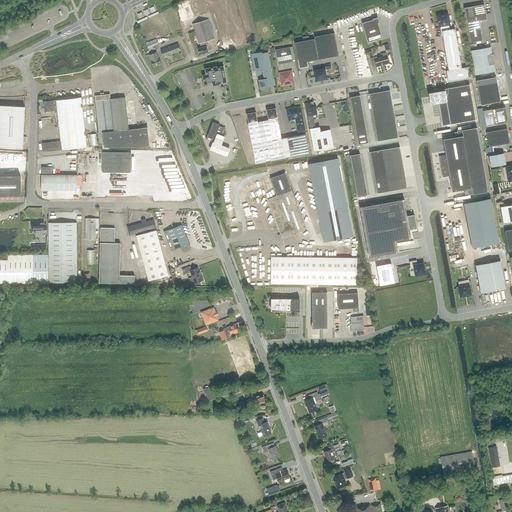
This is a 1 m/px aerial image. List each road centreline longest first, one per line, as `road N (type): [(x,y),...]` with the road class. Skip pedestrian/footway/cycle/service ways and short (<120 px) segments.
road 1 (unclassified): [(204,201),(34,203),(31,87)]
road 2 (unclassified): [(443,320),(399,74)]
road 3 (unclassified): [(175,130),(223,108),(399,74)]
road 4 (unclassified): [(259,347),(359,340),(443,320)]
road 5 (tertiary): [(259,347),(322,511)]
road 6 (tertiary): [(204,201),(259,347)]
